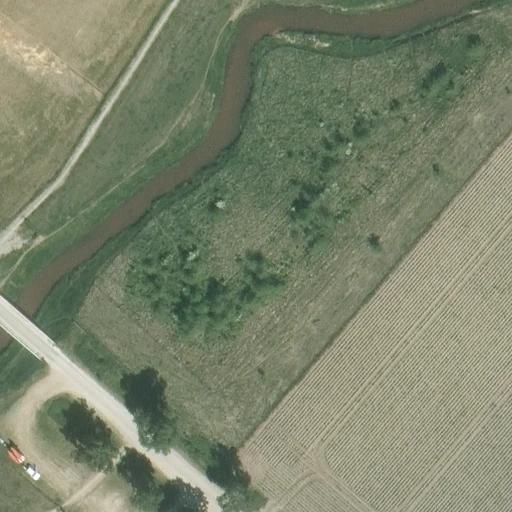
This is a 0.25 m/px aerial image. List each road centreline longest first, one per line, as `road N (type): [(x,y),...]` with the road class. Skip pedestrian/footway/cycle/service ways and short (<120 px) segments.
road 1 (unclassified): [(229,511),(0,311)]
road 2 (track): [(0,241),(61,182),(177,0)]
road 3 (track): [(68,373),(17,429),(110,511)]
